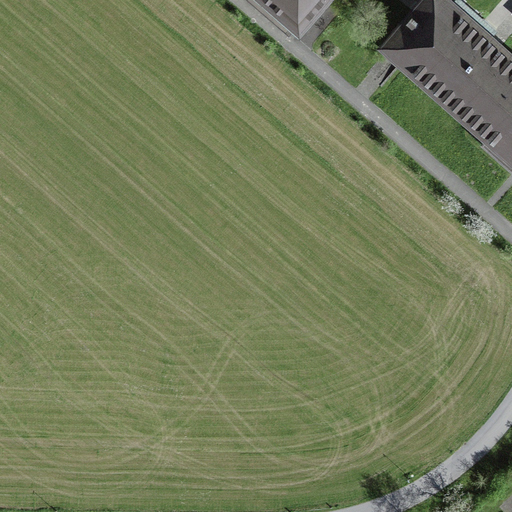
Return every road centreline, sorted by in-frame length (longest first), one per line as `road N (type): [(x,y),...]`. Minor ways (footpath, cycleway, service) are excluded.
road 1 (residential): [(511,244),(290,43),(328,0)]
road 2 (unclassified): [(366,511),(471,457),(511,409)]
